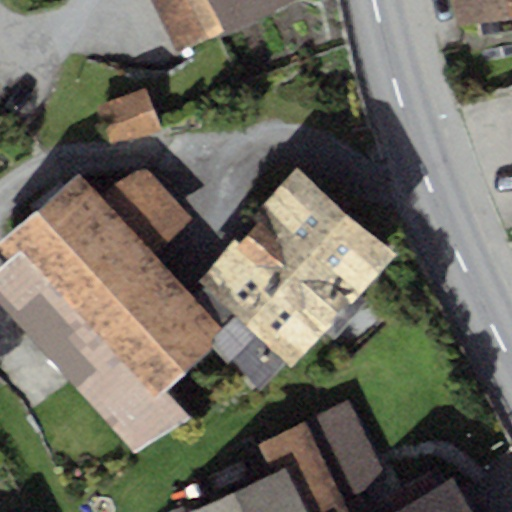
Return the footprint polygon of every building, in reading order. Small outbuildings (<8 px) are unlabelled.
[(150,0),(177,54),(284,0),(150,0)] [(511,0),(450,0),(456,27),(511,15),(511,0)] [(145,87),(96,106),(112,146),(160,127),(145,87)] [(102,195),(80,170),(0,240),(0,249),(8,259),(0,266),(0,298),(136,454),(185,411),(165,388),(224,336),(153,255),(193,221),(141,161),(102,195)] [(255,222),(199,280),(290,365),(394,256),(299,166),(250,217),(255,222)] [(274,469),(189,511),(340,511),(395,485),(351,400),(262,445),(274,469)] [(473,511),(454,479),(395,511),(473,511)]
